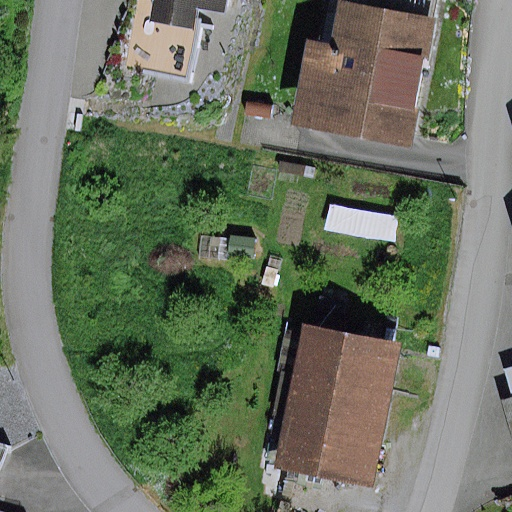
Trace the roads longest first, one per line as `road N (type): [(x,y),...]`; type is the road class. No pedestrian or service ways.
road 1 (residential): [(117,511),(66,433),(43,291),(38,160),(59,0)]
road 2 (residential): [(505,0),(455,443),(429,511)]
